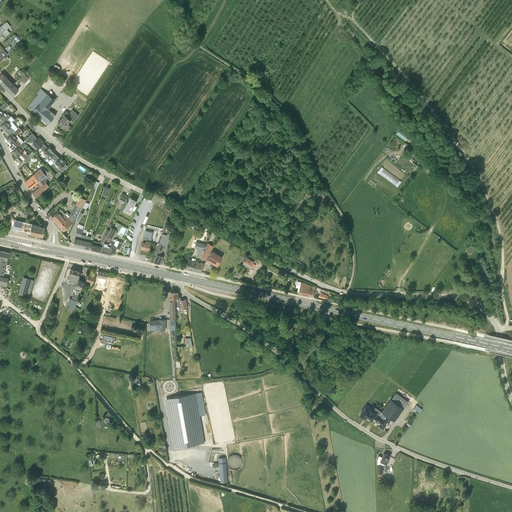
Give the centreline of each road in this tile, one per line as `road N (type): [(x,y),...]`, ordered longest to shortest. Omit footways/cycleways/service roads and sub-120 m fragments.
road 1 (unclassified): [(499,339),(493,321),(469,300),(334,289),(132,187)]
road 2 (track): [(303,511),(185,476),(138,441),(39,331),(66,260)]
road 3 (unclassified): [(511,488),(360,428),(265,343),(182,291),(181,277)]
road 4 (track): [(326,0),(373,42),(473,169),(498,231),(504,327)]
road 5 (track): [(346,292),(353,269),(347,231),(291,122),(257,85),(189,39),(175,0)]
road 6 (primary): [(511,349),(181,277)]
road 7 (residential): [(132,187),(53,142),(0,87)]
road 8 (track): [(100,171),(173,65),(197,45)]
road 9 (tertiary): [(51,250),(53,232),(0,144)]
